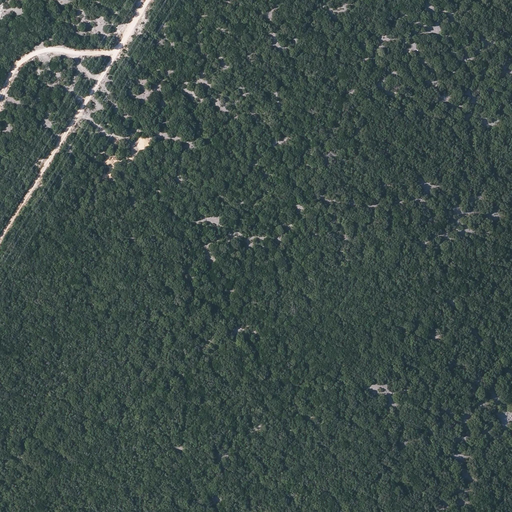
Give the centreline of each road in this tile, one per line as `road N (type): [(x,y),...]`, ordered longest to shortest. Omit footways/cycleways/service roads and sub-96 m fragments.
road 1 (track): [(148,0),(0,238)]
road 2 (track): [(0,100),(21,59),(36,52),(119,48)]
